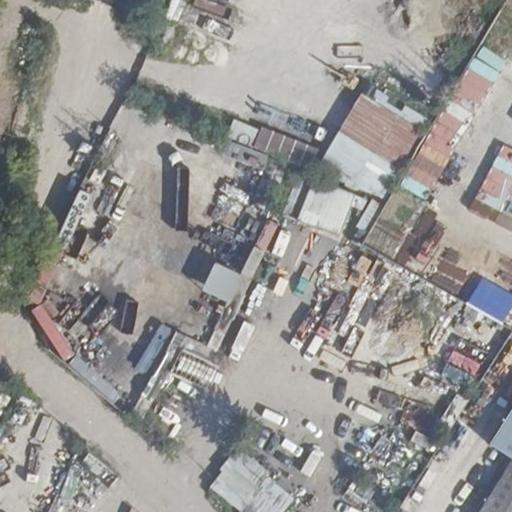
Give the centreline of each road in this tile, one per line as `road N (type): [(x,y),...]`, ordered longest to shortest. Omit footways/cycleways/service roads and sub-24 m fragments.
road 1 (unclassified): [(103,65),(17,304),(15,351),(188,511)]
road 2 (track): [(394,35),(304,95),(103,65)]
